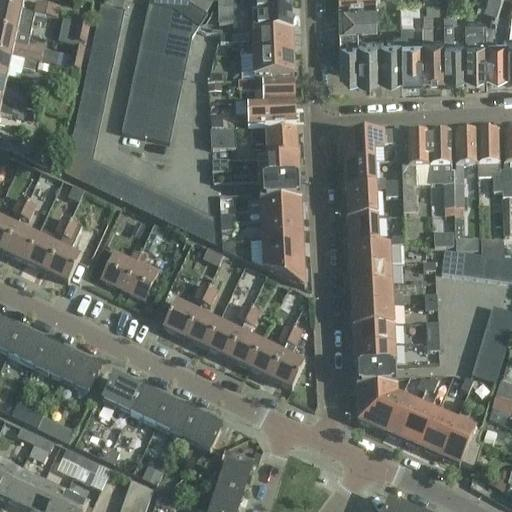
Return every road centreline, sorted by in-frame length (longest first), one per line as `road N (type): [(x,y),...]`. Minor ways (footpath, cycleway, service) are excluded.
road 1 (residential): [(327,446),(315,124)]
road 2 (residential): [(281,429),(0,293)]
road 3 (residential): [(315,124),(511,109)]
road 4 (residential): [(481,511),(365,465)]
road 5 (residential): [(315,124),(308,0)]
